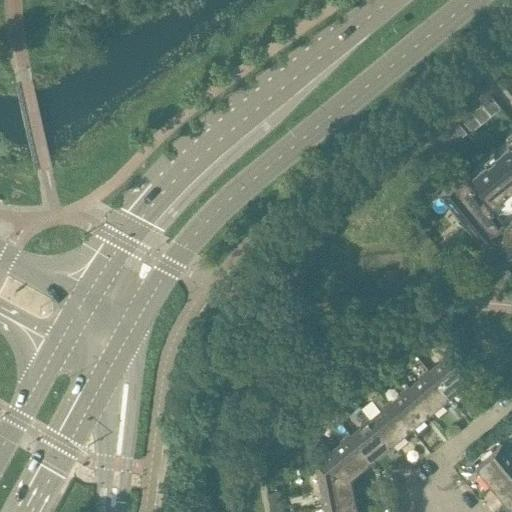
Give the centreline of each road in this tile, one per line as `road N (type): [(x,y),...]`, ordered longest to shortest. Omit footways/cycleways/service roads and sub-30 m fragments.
road 1 (secondary): [(128,328),(195,233),(231,198),(473,0)]
road 2 (secondary): [(391,0),(181,168),(84,302)]
road 3 (secondary): [(29,511),(101,375)]
road 4 (residential): [(447,511),(429,498),(432,476),(511,407)]
